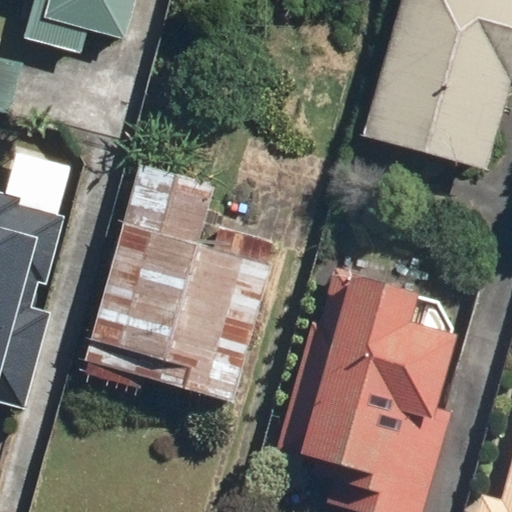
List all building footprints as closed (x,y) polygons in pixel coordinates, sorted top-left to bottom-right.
[(89,32),(123,41),(133,0),(30,0),(34,1),(24,41),(82,56),(89,32)] [(511,117),(511,0),(394,0),(357,138),(490,173),(505,116),(511,117)] [(26,67),(0,59),(0,114),(12,118),(26,67)] [(272,244),(218,230),(212,252),(196,248),(212,188),(139,169),(82,380),(141,395),(145,381),(234,404),(270,268),(266,267),(272,244)] [(22,202),(0,196),(0,408),(22,415),(51,314),(33,309),(40,283),(48,285),(67,219),(21,206),(22,202)] [(447,317),(440,302),(333,272),(319,323),(315,322),(278,456),(312,466),(308,479),(327,485),(322,503),(354,511),(422,511),(451,412),(440,408),(461,333),(453,331),(447,317)] [(511,511),(511,469),(504,500),(483,495),(478,511),(511,511)]
